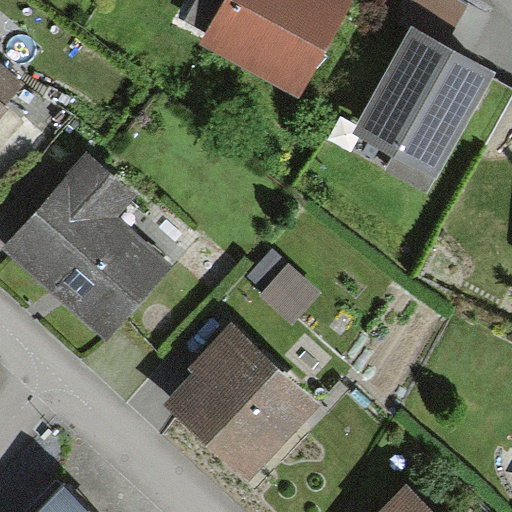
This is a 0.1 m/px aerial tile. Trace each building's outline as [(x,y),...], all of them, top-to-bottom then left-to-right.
[(336,9),(318,0),(213,0),(188,51),(288,102),(336,9)] [(485,70),(410,30),(356,131),(432,171),(485,70)] [(128,206),(73,160),(0,246),(0,265),(98,348),(158,277),(105,233),(128,206)] [(320,300),(284,268),(148,418),(231,492),(302,414),(255,372),(320,300)] [(101,511),(65,479),(34,511),(101,511)] [(511,485),(502,504),(511,508),(511,485)]
